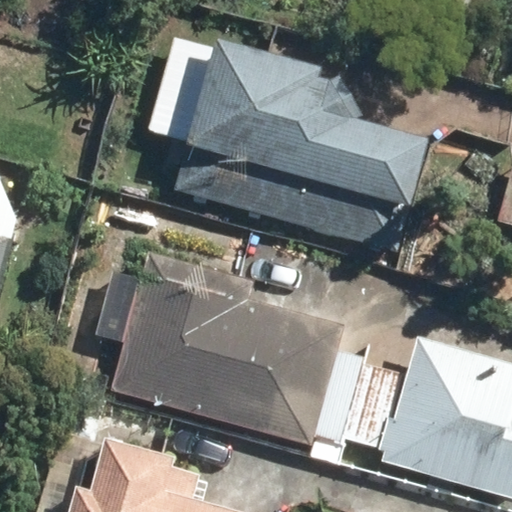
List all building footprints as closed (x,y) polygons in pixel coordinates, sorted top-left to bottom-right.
[(81,0),(8,0),(0,30),(67,49),(81,0)] [(216,43),(175,194),(397,255),(427,144),(354,124),(362,116),(338,79),(332,84),(320,81),(322,72),(216,43)] [(511,161),(508,161),(494,220),(511,224),(511,161)] [(0,231),(0,284),(14,235),(0,231)] [(124,346),(111,392),(310,449),(312,441),(338,448),(363,361),(335,353),(341,331),(245,304),(251,284),(151,256),(144,283),(112,274),(94,338),(124,346)] [(366,366),(344,441),(384,453),(381,464),(511,502),(511,368),(415,340),(404,377),(366,366)] [(77,489),(70,511),(234,511),(194,501),(201,475),(174,467),(176,458),(108,439),(92,493),(77,489)]
